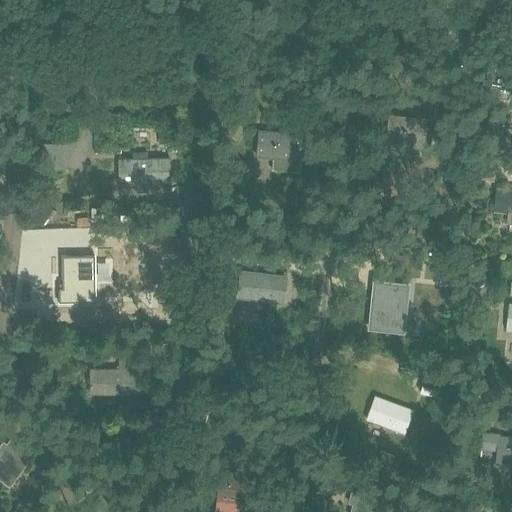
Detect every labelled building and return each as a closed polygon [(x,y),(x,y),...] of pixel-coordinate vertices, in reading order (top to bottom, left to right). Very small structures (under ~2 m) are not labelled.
[(478,86),(476,102),(488,103),(490,87),(478,86)] [(454,89),(452,105),(464,106),(466,90),(454,89)] [(236,94),(225,111),(235,117),(246,100),(236,94)] [(238,114),(226,134),(237,140),(249,120),(238,114)] [(389,117),(387,140),(430,144),(432,121),(389,117)] [(259,131),(257,155),(300,159),(302,135),(259,131)] [(140,159),(119,159),(119,184),(138,184),(138,182),(143,182),(143,191),(154,191),(154,184),(171,183),(170,158),(147,159),(147,154),(140,154),(140,159)] [(473,161),(471,177),(483,178),(485,163),(473,161)] [(511,192),(497,191),(495,211),(509,212),(508,222),(511,222),(511,202),(511,203),(511,198),(511,192)] [(44,204),(33,220),(42,226),(52,210),(44,204)] [(223,230),(212,237),(223,254),(233,247),(223,230)] [(51,290),(51,305),(87,305),(87,258),(54,258),(54,290),(51,290)] [(241,272),(238,297),(263,300),(263,301),(266,302),(266,300),(284,302),(287,278),(241,272)] [(375,283),(370,329),(403,332),(407,291),(399,291),(400,285),(375,283)] [(30,313),(15,313),(15,324),(30,324),(30,313)] [(91,369),(90,394),(142,394),(142,369),(91,369)] [(425,370),(422,382),(442,387),(445,375),(425,370)] [(376,397),(368,419),(404,432),(412,410),(376,397)] [(191,398),(187,409),(206,416),(210,404),(191,398)] [(484,434),(483,448),(499,450),(497,463),(511,464),(511,438),(500,437),(501,435),(484,434)] [(0,481),(9,488),(35,455),(27,449),(21,457),(3,443),(0,446),(0,481)] [(462,460),(460,472),(476,474),(478,463),(462,460)] [(86,467),(72,467),(72,481),(87,480),(86,467)] [(221,473),(218,501),(252,504),(253,491),(255,491),(256,482),(254,482),(255,476),(221,473)] [(115,511),(101,496),(83,511),(115,511)] [(373,511),(377,497),(372,496),(369,509),(353,504),(351,511),(373,511)]
